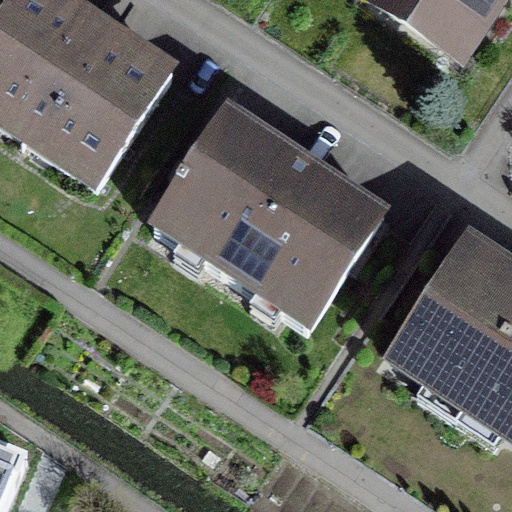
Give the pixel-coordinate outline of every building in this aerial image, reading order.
[(175,95),(29,0),(6,0),(0,10),(0,162),(91,222),(175,95)] [(511,0),(356,0),(468,70),(511,0)] [(379,234),(212,120),(129,240),(297,355),(379,234)] [(511,281),(452,241),(364,371),(511,470),(511,281)] [(0,492),(16,456),(0,449),(0,492)]
